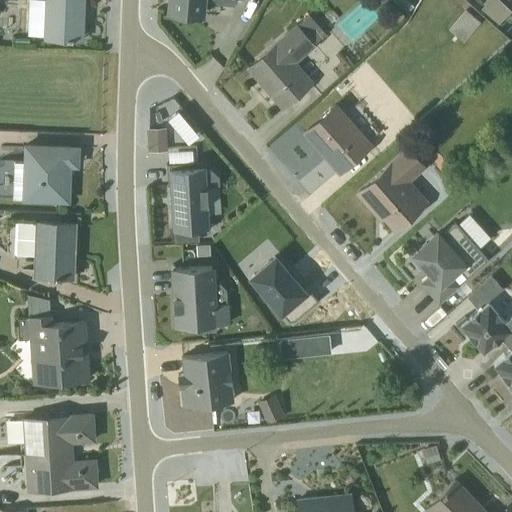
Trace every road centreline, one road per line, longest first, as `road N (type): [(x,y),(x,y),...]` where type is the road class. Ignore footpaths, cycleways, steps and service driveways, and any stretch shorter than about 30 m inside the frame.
road 1 (residential): [(129,45),(174,64),(466,414)]
road 2 (unclassified): [(129,45),(123,207),(141,452)]
road 3 (unclassified): [(141,452),(466,414)]
